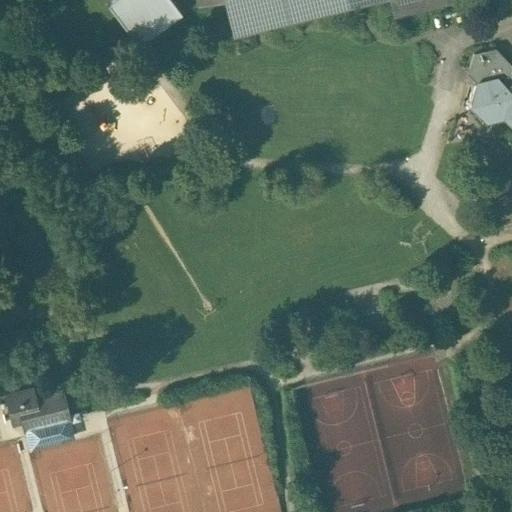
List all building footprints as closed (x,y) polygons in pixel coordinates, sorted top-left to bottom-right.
[(103,0),(104,0),(106,0),(138,44),(182,12),(173,0),(103,0)] [(196,0),(197,1),(201,0),(222,0),(228,23),(323,0),(388,0),(391,12),(440,0),(196,0)] [(511,65),(493,47),(472,52),(467,67),(479,64),(480,68),(469,101),(485,118),(504,114),(511,122),(511,65)] [(32,383),(3,390),(11,424),(20,422),(22,427),(24,427),(70,416),(62,385),(34,392),(32,383)] [(78,410),(70,412),(72,420),(80,418),(78,410)] [(70,416),(24,427),(29,448),(75,436),(70,416)]
